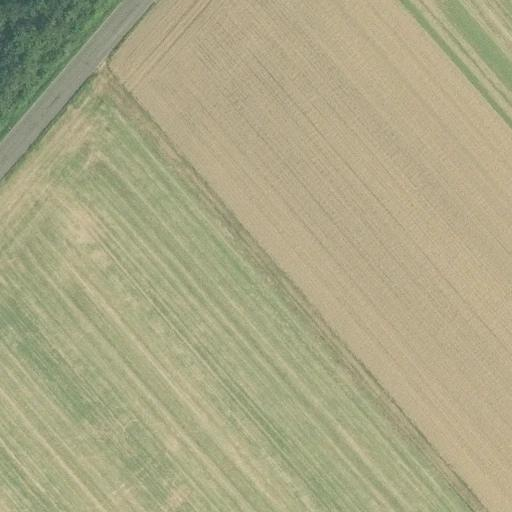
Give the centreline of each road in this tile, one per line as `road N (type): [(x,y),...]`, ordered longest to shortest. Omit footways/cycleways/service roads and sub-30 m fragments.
road 1 (track): [(479,511),(93,58)]
road 2 (tertiary): [(143,0),(0,167)]
